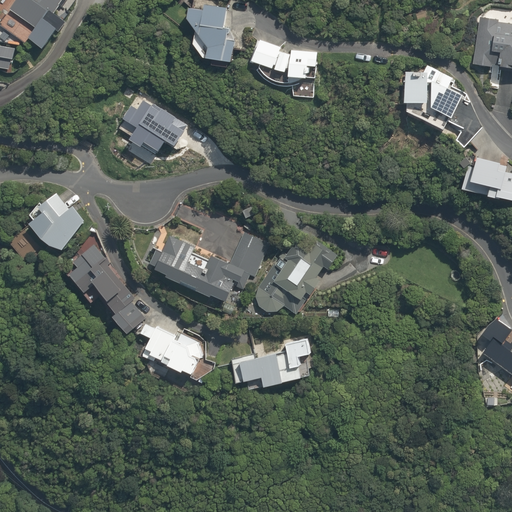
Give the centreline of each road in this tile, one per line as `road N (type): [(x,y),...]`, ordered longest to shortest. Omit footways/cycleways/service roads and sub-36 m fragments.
road 1 (residential): [(86,180),(151,191),(240,172),(316,204),(443,210),(492,252),(511,294)]
road 2 (residential): [(511,148),(445,60),(402,49),(322,47),(263,20)]
road 3 (residential): [(238,334),(210,332),(144,295),(114,258),(86,180)]
